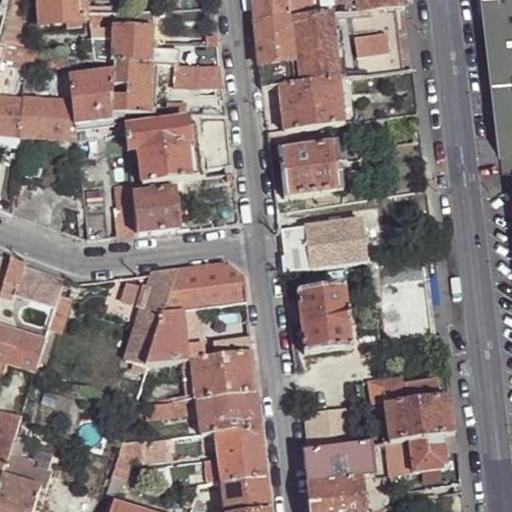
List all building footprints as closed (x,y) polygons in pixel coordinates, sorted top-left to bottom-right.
[(14,46),(23,48),(25,38),(21,37),(24,25),(20,24),(23,0),(7,0),(5,9),(0,33),(0,42),(6,44),(14,46)] [(83,0),(40,0),(42,25),(85,24),(83,0)] [(213,11),(212,0),(161,0),(162,12),(213,11)] [(286,0),(252,0),(255,23),(288,19),(289,20),(286,0)] [(404,8),(403,0),(355,0),(356,7),(356,13),(394,9),(404,8)] [(511,0),(481,0),(501,162),(510,160),(511,160),(511,0)] [(397,30),(394,9),(356,13),(349,14),(352,35),(375,32),(397,30)] [(155,22),(155,13),(128,14),(128,20),(155,22)] [(128,20),(128,14),(89,15),(92,31),(100,31),(100,21),(116,20),(128,20)] [(332,15),(296,19),(302,85),(339,81),(332,15)] [(288,19),(255,23),(260,60),(260,66),(292,63),(288,19)] [(116,26),(155,29),(155,22),(128,20),(116,20),(116,26)] [(114,64),(152,66),(153,50),(155,29),(116,26),(114,46),(113,64),(114,64)] [(92,31),(93,45),(100,46),(100,31),(92,31)] [(399,54),(397,35),(375,38),(353,40),(355,59),(399,54)] [(27,60),(28,49),(23,48),(14,46),(6,44),(4,55),(27,60)] [(95,61),(113,64),(114,46),(100,46),(93,45),(94,48),(95,61)] [(82,59),(95,61),(94,48),(82,59)] [(27,64),(71,70),(69,57),(28,49),(27,60),(27,64)] [(153,50),(152,66),(178,69),(179,52),(164,51),(153,50)] [(357,79),(402,74),(399,54),(355,59),(357,79)] [(292,63),(260,66),(262,89),(279,87),(295,86),(292,63)] [(125,115),(134,115),(149,115),(152,75),(152,66),(114,64),(114,70),(113,87),(127,89),(126,99),(113,98),(112,114),(113,114),(125,115)] [(173,89),(223,91),(220,71),(178,69),(152,66),(152,75),(173,76),(173,89)] [(114,122),(113,114),(112,114),(113,98),(113,87),(114,70),(71,76),(74,102),(76,125),(114,122)] [(345,125),(339,81),(302,85),(295,86),(279,87),(284,133),(345,125)] [(113,87),(113,98),(126,99),(127,89),(113,87)] [(0,135),(19,137),(23,101),(0,98),(0,135)] [(77,141),(76,125),(74,102),(24,99),(23,101),(19,137),(77,141)] [(167,105),(166,116),(186,117),(186,106),(167,105)] [(125,115),(127,129),(133,128),(134,115),(125,115)] [(221,127),(222,119),(220,119),(206,118),(205,127),(221,127)] [(415,120),(406,122),(407,133),(417,132),(415,120)] [(184,181),(193,180),(190,147),(189,147),(187,123),(133,128),(127,129),(129,152),(139,151),(143,185),(174,182),(184,181)] [(280,150),(285,199),(343,193),(337,145),(280,150)] [(179,232),(190,231),(184,181),(174,182),(175,187),(175,191),(179,232)] [(175,187),(174,182),(143,185),(133,186),(133,191),(175,187)] [(117,238),(138,236),(134,195),(133,191),(133,186),(119,187),(120,209),(114,209),(117,238)] [(134,195),(175,191),(175,187),(133,191),(134,195)] [(12,215),(61,232),(69,206),(15,188),(12,215)] [(138,236),(179,232),(175,191),(134,195),(138,236)] [(284,274),(316,270),(313,251),(281,255),(284,274)] [(1,282),(4,283),(17,288),(24,268),(25,264),(8,258),(1,282)] [(431,337),(422,258),(375,263),(384,339),(395,339),(396,341),(431,337)] [(228,267),(176,273),(163,317),(184,313),(199,312),(231,307),(247,305),(244,279),(228,267)] [(24,268),(17,288),(14,298),(54,311),(58,297),(61,288),(64,282),(24,268)] [(176,273),(153,275),(147,289),(143,289),(139,307),(141,308),(136,328),(158,334),(163,317),(176,273)] [(297,295),(304,355),(352,350),(349,327),(352,326),(350,311),(348,312),(345,288),(297,295)] [(58,297),(54,311),(50,326),(56,329),(62,330),(71,301),(68,300),(58,297)] [(248,314),(247,305),(231,307),(232,316),(248,314)] [(199,312),(184,313),(186,339),(201,337),(199,312)] [(163,317),(158,334),(148,367),(175,365),(189,362),(188,346),(186,339),(184,313),(163,317)] [(41,377),(56,329),(50,326),(43,344),(34,374),(41,377)] [(158,334),(136,328),(126,362),(135,365),(147,369),(148,367),(158,334)] [(0,363),(34,374),(43,344),(0,329),(0,363)] [(201,337),(186,339),(188,346),(202,344),(201,337)] [(216,358),(252,353),(251,341),(215,345),(216,358)] [(188,346),(189,362),(193,362),(205,360),(204,344),(202,344),(188,346)] [(205,360),(193,362),(197,401),(257,393),(252,353),(216,358),(205,360)] [(147,369),(135,365),(133,371),(145,375),(147,369)] [(439,382),(384,389),(386,407),(442,401),(439,382)] [(197,401),(201,437),(216,434),(260,429),(257,393),(197,401)] [(454,437),(449,400),(442,401),(386,407),(389,445),(409,442),(443,439),(454,437)] [(180,403),(150,408),(152,421),(187,416),(186,403),(180,403)] [(367,409),(305,416),(309,453),(371,446),(370,428),(367,416),(367,409)] [(0,413),(0,412),(0,465),(5,467),(9,455),(11,450),(15,438),(20,419),(0,413)] [(379,415),(367,416),(370,428),(383,426),(381,418),(379,418),(379,415)] [(144,422),(133,418),(124,446),(128,446),(136,445),(144,422)] [(216,434),(221,477),(223,483),(266,478),(260,429),(216,434)] [(456,451),(454,437),(443,439),(445,453),(456,451)] [(21,440),(15,438),(11,450),(17,452),(21,440)] [(443,439),(409,442),(412,469),(413,474),(447,471),(445,453),(443,439)] [(158,442),(141,445),(142,465),(159,462),(158,442)] [(409,442),(389,445),(386,446),(389,472),(412,469),(409,442)] [(141,445),(136,445),(128,446),(129,466),(142,465),(141,445)] [(128,446),(124,446),(110,493),(124,491),(129,466),(128,446)] [(309,453),(304,454),(308,480),(311,509),(311,511),(365,511),(362,481),(362,480),(322,484),(320,468),(328,466),(331,466),(331,472),(332,477),(362,476),(375,474),(372,446),(371,446),(309,453)] [(9,455),(5,467),(2,478),(39,490),(44,491),(50,474),(35,469),(33,467),(33,463),(9,455)] [(362,480),(362,476),(332,477),(331,472),(329,472),(328,466),(320,468),(322,484),(362,480)] [(208,478),(208,485),(214,485),(223,483),(221,477),(208,478)] [(2,478),(0,483),(0,511),(33,511),(39,490),(2,478)] [(225,511),(270,511),(266,478),(223,483),(225,511)] [(200,487),(191,511),(205,511),(214,485),(208,485),(200,487)]
